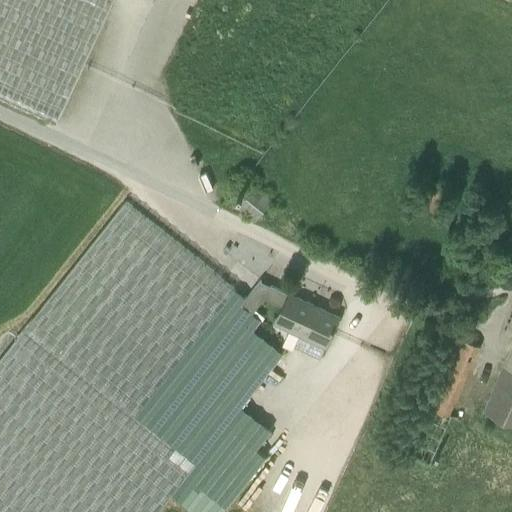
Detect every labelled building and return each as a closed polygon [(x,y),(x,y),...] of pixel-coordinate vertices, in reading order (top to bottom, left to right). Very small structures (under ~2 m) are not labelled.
[(0,0),(0,96),(57,123),(112,0),(0,0)] [(435,216),(450,199),(430,181),(415,199),(435,216)] [(255,221),(271,201),(252,185),(235,205),(255,221)] [(178,487),(226,425),(274,365),(244,342),(253,330),(261,320),(262,320),(265,316),(255,309),(252,313),(241,305),(246,299),(125,202),(0,359),(0,511),(158,511),(172,495),(178,487)] [(339,317),(288,293),(275,322),(326,345),(339,317)] [(450,416),(481,346),(452,333),(421,403),(450,416)] [(511,366),(504,363),(485,409),(511,420),(511,366)] [(256,449),(226,425),(178,487),(172,495),(193,511),(223,511),(267,457),(256,449)]
